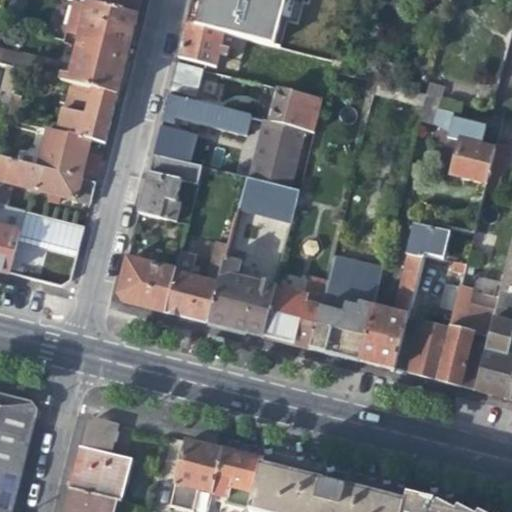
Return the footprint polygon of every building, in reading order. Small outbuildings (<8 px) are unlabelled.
[(96,0),(95,7),(136,16),(139,0),(96,0)] [(59,81),(69,83),(116,95),(124,62),(136,16),(95,7),(86,4),(68,77),(61,75),(59,81)] [(222,32),(185,23),(180,39),(176,58),(213,68),(222,32)] [(42,63),(0,52),(0,65),(18,70),(26,72),(40,76),(42,63)] [(200,70),(174,64),(171,76),(167,92),(192,97),(200,70)] [(0,91),(12,94),(18,70),(0,65),(0,74),(1,75),(0,79),(0,91)] [(362,93),(372,96),(375,83),(366,81),(362,93)] [(69,83),(56,133),(89,141),(103,145),(110,120),(116,95),(69,83)] [(371,96),(421,109),(424,97),(375,83),(372,96),(371,96)] [(277,90),(269,123),(302,132),(312,134),(320,101),(277,90)] [(11,97),(5,120),(13,122),(19,99),(11,97)] [(243,136),(248,118),(166,97),(160,121),(171,124),(173,118),(243,136)] [(439,100),(424,97),(421,109),(418,121),(432,125),(439,100)] [(286,190),(302,132),(269,123),(262,121),(246,180),(286,190)] [(158,130),(151,155),(184,164),(187,165),(194,135),(159,126),(158,130)] [(86,152),(89,141),(56,133),(36,128),(26,167),(38,170),(93,184),(98,165),(84,162),(86,152)] [(457,179),(484,186),(494,151),(479,148),(480,143),(447,135),(444,149),(452,158),(455,159),(450,177),(457,179)] [(496,141),(494,151),(484,186),(498,189),(510,145),(496,141)] [(174,198),(184,164),(151,155),(146,175),(136,215),(173,224),(177,209),(174,198)] [(6,184),(19,188),(29,190),(32,191),(38,170),(26,167),(0,160),(0,206),(1,207),(5,191),(6,184)] [(74,200),(89,202),(90,195),(93,184),(38,170),(32,191),(50,195),(58,198),(74,202),(74,200)] [(296,193),(286,190),(246,180),(245,180),(236,210),(288,224),(296,193)] [(28,197),(29,190),(19,188),(18,194),(28,197)] [(40,217),(1,207),(0,206),(0,230),(17,234),(34,238),(40,217)] [(402,271),(403,272),(417,275),(423,256),(441,261),(447,237),(412,227),(404,257),(406,257),(402,271)] [(0,272),(8,274),(17,234),(0,230),(0,272)] [(487,333),(472,391),(507,400),(511,381),(511,359),(506,358),(511,336),(511,238),(496,301),(487,333)] [(204,324),(222,259),(226,246),(213,244),(203,283),(191,280),(196,258),(178,254),(172,273),(172,275),(162,313),(176,317),(204,324)] [(238,264),(222,259),(204,324),(226,330),(259,338),(271,290),(230,280),(232,273),(235,274),(238,264)] [(139,264),(125,260),(116,295),(119,303),(162,313),(172,275),(172,273),(139,264)] [(328,264),(323,285),(321,291),(342,296),(343,290),(349,269),(328,264)] [(382,311),(370,308),(356,363),(366,365),(380,369),(392,372),(417,275),(403,272),(394,306),(396,315),(382,311)] [(304,280),(299,297),(318,302),(321,291),(323,285),(304,280)] [(457,289),(450,314),(432,382),(472,391),(487,333),(496,301),(470,294),(470,292),(457,289)] [(299,297),(271,290),(259,338),(306,350),(318,302),(299,297)] [(343,290),(342,296),(341,296),(358,301),(357,303),(371,306),(373,296),(343,290)] [(370,308),(371,306),(357,303),(358,301),(341,296),(342,296),(321,291),(318,302),(306,350),(330,356),(356,363),(370,308)] [(422,307),(403,375),(403,376),(432,383),(432,382),(450,314),(422,307)] [(0,511),(9,511),(35,411),(30,404),(0,396),(0,511)] [(108,456),(116,426),(94,420),(84,423),(73,465),(67,489),(113,501),(118,502),(128,462),(108,456)] [(173,484),(211,494),(222,452),(202,447),(184,443),(173,484)] [(241,502),(250,505),(259,472),(261,462),(233,455),(222,452),(211,494),(227,498),(230,488),(237,491),(236,495),(242,497),(241,502)] [(402,511),(403,509),(312,486),(259,472),(250,505),(248,511),(402,511)] [(110,511),(113,501),(67,489),(62,511),(61,511),(110,511)] [(457,511),(456,511),(447,511),(437,507),(435,511),(423,503),(406,499),(403,509),(402,511),(457,511)]
